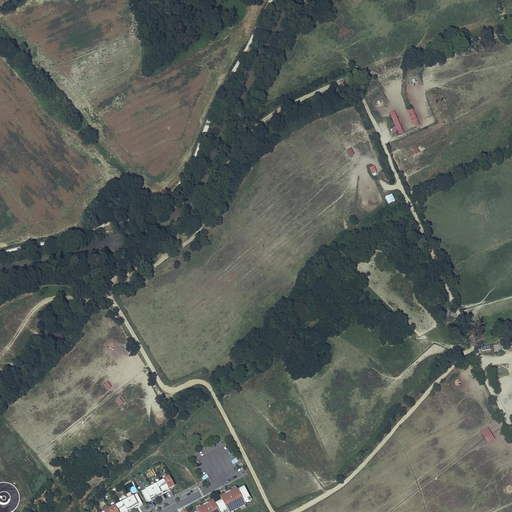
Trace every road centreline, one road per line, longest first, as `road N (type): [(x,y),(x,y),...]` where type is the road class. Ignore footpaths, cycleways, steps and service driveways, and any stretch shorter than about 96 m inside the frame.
road 1 (track): [(351,73),(511,428)]
road 2 (track): [(112,301),(163,389),(199,384),(214,392),(274,511)]
road 3 (track): [(284,511),(346,480),(470,345)]
